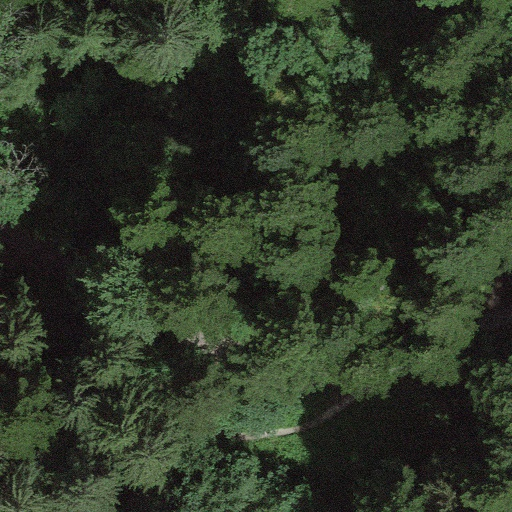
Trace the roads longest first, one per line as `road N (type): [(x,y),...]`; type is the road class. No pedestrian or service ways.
road 1 (track): [(511,159),(474,199),(286,287),(136,308),(0,306)]
road 2 (track): [(511,133),(249,191),(0,128)]
